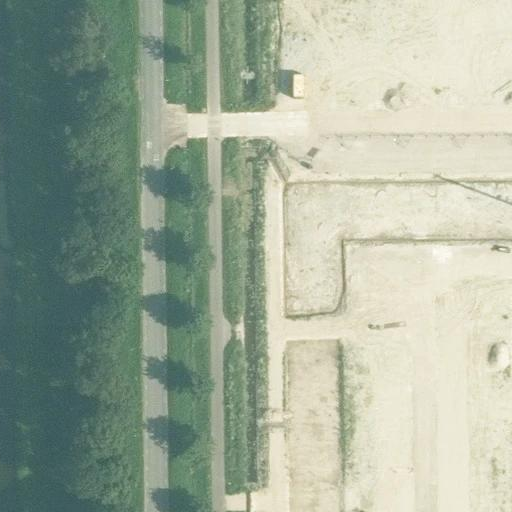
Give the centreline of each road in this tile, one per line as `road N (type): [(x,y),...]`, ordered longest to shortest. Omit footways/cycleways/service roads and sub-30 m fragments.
road 1 (track): [(29,511),(25,0)]
road 2 (unclassified): [(217,511),(212,126)]
road 3 (tertiary): [(153,511),(149,127)]
road 4 (residential): [(212,126),(511,123)]
road 5 (tertiary): [(149,127),(148,0)]
road 6 (unclassified): [(212,126),(211,0)]
